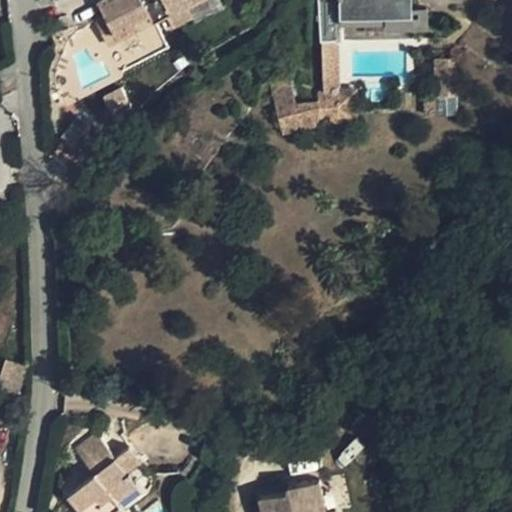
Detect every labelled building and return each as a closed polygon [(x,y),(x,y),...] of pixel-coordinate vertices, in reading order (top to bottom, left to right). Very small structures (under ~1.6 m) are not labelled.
[(99,0),(106,13),(121,41),(141,30),(137,20),(150,12),(155,22),(168,15),(174,27),(194,16),(188,4),(194,0),(99,0)] [(320,0),(321,41),(323,41),(337,41),(343,41),(342,17),(413,16),(412,0),(320,0)] [(110,46),(121,41),(106,13),(95,19),(110,46)] [(327,92),(339,91),(339,90),(337,41),(323,41),(327,92)] [(436,58),(437,96),(456,96),(456,58),(436,58)] [(359,89),(339,90),(339,91),(339,102),(339,112),(359,111),(359,89)] [(328,102),(339,102),(339,91),(327,92),(328,102)] [(99,133),(81,119),(66,138),(84,153),(99,133)] [(27,366),(27,364),(7,358),(0,380),(0,387),(19,393),(27,366)] [(127,469),(141,459),(130,444),(116,456),(97,433),(76,449),(95,472),(69,493),(84,511),(125,511),(127,511),(118,499),(115,495),(135,479),(127,469)] [(149,468),(141,459),(127,469),(135,479),(149,468)] [(138,483),(135,479),(115,495),(118,499),(138,483)] [(263,511),(338,511),(337,509),(328,511),(321,479),(288,485),(289,491),(260,497),(263,511)]
